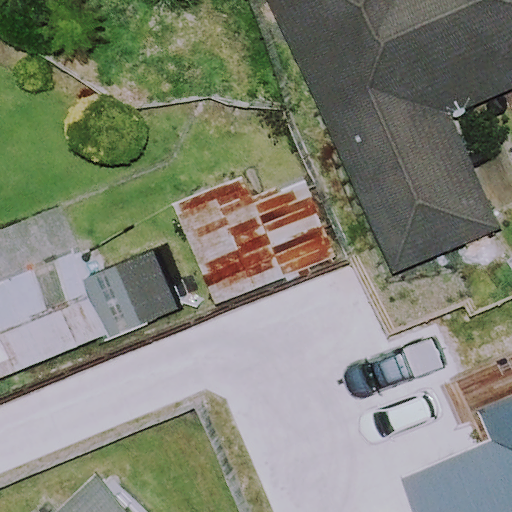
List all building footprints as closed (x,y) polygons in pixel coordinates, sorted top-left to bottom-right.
[(219,9),(182,0),(137,0),(121,68),(200,88),(219,9)] [(511,0),(289,0),(397,269),(510,224),(462,104),(511,83),(511,0)] [(218,309),(292,278),(275,239),(331,216),(315,179),(260,203),(246,170),(172,201),(218,309)] [(183,296),(126,319),(97,248),(0,287),(0,386),(106,344),(113,360),(195,327),(183,296)] [(161,511),(116,465),(67,511),(161,511)]
